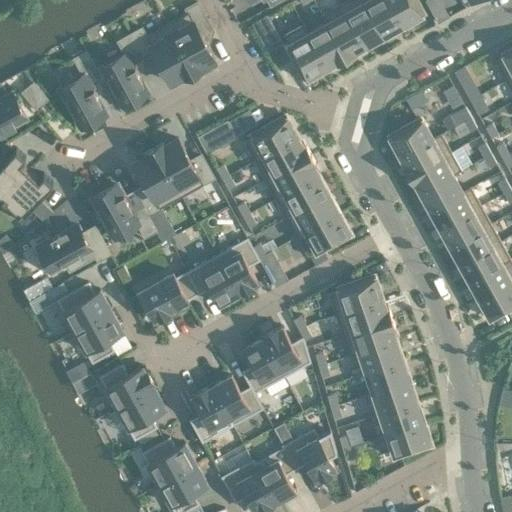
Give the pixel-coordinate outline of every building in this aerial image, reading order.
[(187,11),(166,23),(193,72),(204,66),(202,63),(214,57),(201,35),(212,29),(197,0),(185,7),(187,11)] [(363,0),(344,0),(340,2),(364,46),(383,36),(363,0)] [(363,0),(383,36),(402,25),(388,0),(363,0)] [(388,0),(402,25),(422,14),(413,0),(388,0)] [(427,0),(432,9),(439,5),(436,0),(427,0)] [(340,2),(321,13),(346,59),(357,53),(356,51),(364,46),(340,2)] [(279,7),(283,14),(290,10),(286,3),(279,7)] [(302,23),(326,67),(334,62),(336,65),(346,59),(321,13),(320,13),(325,22),(308,31),(303,23),(302,23)] [(265,15),(251,23),(252,23),(267,50),(281,42),(266,15),(265,15)] [(193,72),(166,23),(145,34),(141,26),(129,33),(143,57),(153,51),(170,81),(181,75),(183,78),(193,72)] [(307,78),(326,67),(302,23),(283,34),(292,51),(289,53),(298,68),(300,66),(307,78)] [(124,52),(101,65),(123,105),(146,92),(140,81),(142,80),(134,66),(132,67),(130,64),(143,57),(129,33),(117,40),(124,52)] [(511,49),(494,59),(505,79),(511,75),(511,49)] [(58,87),(80,128),(107,113),(91,84),(101,78),(86,50),(73,57),(82,74),(58,87)] [(47,98),(33,81),(22,91),(35,107),(47,98)] [(471,85),(463,89),(469,99),(476,95),(471,85)] [(25,116),(12,93),(0,99),(0,129),(1,131),(15,124),(14,122),(25,116)] [(476,95),(469,99),(475,110),(482,106),(476,95)] [(465,106),(458,110),(464,120),(471,116),(465,106)] [(458,110),(441,119),(447,129),(453,126),(464,120),(458,110)] [(260,130),(243,140),(254,160),(298,135),(287,116),(275,122),(274,119),(259,128),(260,130)] [(471,116),(464,120),(469,131),(477,127),(471,116)] [(416,122),(414,119),(399,128),(401,130),(389,137),(400,155),(441,132),(432,136),(422,118),(416,122)] [(228,120),(199,136),(207,149),(235,134),(228,120)] [(492,122),(484,126),(490,137),(497,133),(492,122)] [(451,150),(441,132),(400,155),(404,164),(402,165),(407,174),(451,150)] [(302,144),(298,135),(254,160),(265,178),(310,153),(304,142),(302,144)] [(164,140),(154,146),(181,195),(214,177),(201,153),(190,159),(177,137),(166,143),(164,140)] [(485,141),(478,145),(483,156),(490,152),(485,141)] [(502,141),(495,145),(501,156),(508,152),(502,141)] [(25,155),(16,146),(0,163),(0,192),(2,194),(0,196),(0,200),(29,169),(20,160),(25,155)] [(140,153),(142,156),(134,161),(146,183),(135,189),(143,205),(148,213),(161,206),(181,195),(154,146),(140,153)] [(461,168),(451,150),(407,174),(413,184),(415,183),(419,191),(461,168)] [(490,152),(483,156),(489,166),(496,162),(490,152)] [(511,159),(508,152),(501,156),(506,166),(511,163),(511,159)] [(316,164),(310,153),(265,178),(275,197),(319,173),(314,165),(316,164)] [(223,163),(216,167),(221,178),(228,174),(223,163)] [(461,169),(461,168),(419,191),(429,209),(471,186),(470,185),(462,190),(453,174),(461,169)] [(38,177),(29,169),(0,200),(0,204),(6,198),(19,210),(13,216),(16,220),(53,180),(43,172),(38,177)] [(275,197),(285,216),(329,192),(319,173),(275,197)] [(228,174),(221,178),(227,188),(234,184),(228,174)] [(510,188),(504,177),(497,181),(503,192),(510,188)] [(138,225),(151,218),(148,213),(143,205),(133,211),(117,182),(90,197),(112,237),(137,223),(138,225)] [(481,204),(471,186),(429,209),(439,227),(481,204)] [(511,200),(511,190),(510,188),(503,192),(509,202),(511,200)] [(340,211),(329,192),(285,216),(296,235),(340,211)] [(52,211),(40,200),(31,210),(43,220),(52,211)] [(244,201),(236,205),(242,215),(249,212),(244,201)] [(490,222),(481,204),(439,227),(449,245),(490,222)] [(161,206),(148,213),(151,218),(156,228),(163,240),(175,233),(161,206)] [(351,231),(340,211),(296,235),(307,255),(324,245),(325,248),(341,240),(339,237),(351,231)] [(249,212),(242,215),(248,226),(255,222),(249,212)] [(500,240),(490,222),(449,245),(459,263),(500,240)] [(52,238),(37,246),(50,269),(65,261),(69,268),(94,255),(97,260),(110,253),(94,225),(82,232),(77,224),(66,230),(65,228),(51,236),(52,238)] [(247,236),(216,253),(237,292),(237,293),(258,282),(248,264),(259,258),(247,236)] [(272,239),(261,245),(265,252),(270,249),(276,246),(272,239)] [(510,258),(500,240),(459,263),(469,280),(510,258)] [(259,242),(252,246),(258,256),(265,252),(261,245),(259,242)] [(265,252),(258,256),(264,267),(266,270),(278,263),(270,249),(265,252)] [(216,253),(186,270),(198,292),(209,286),(218,303),(237,292),(216,253)] [(511,259),(510,258),(469,280),(479,298),(511,280),(502,263),(511,259)] [(123,264),(115,269),(123,283),(131,278),(123,264)] [(173,271),(138,290),(154,319),(174,308),(174,307),(188,299),(187,298),(198,292),(186,270),(175,276),(173,271)] [(328,292),(335,313),(382,297),(375,276),(363,280),(362,277),(345,283),(346,286),(328,292)] [(511,304),(511,280),(479,298),(489,317),(511,304)] [(87,281),(57,298),(74,329),(111,309),(99,288),(93,291),(87,281)] [(382,297),(335,313),(342,334),(392,317),(388,305),(385,306),(382,297)] [(111,309),(74,329),(92,361),(113,349),(108,338),(122,330),(111,309)] [(305,325),(299,314),(292,318),(298,329),(305,325)] [(392,317),(342,334),(349,354),(396,338),(393,329),(396,329),(392,317)] [(281,324),(261,336),(261,337),(262,336),(284,375),(310,360),(304,340),(304,339),(302,336),(291,342),(281,324)] [(311,336),(305,325),(298,329),(302,336),(304,339),(311,336)] [(284,375),(262,336),(261,337),(243,347),(252,364),(242,369),(250,385),(254,391),(264,386),(284,375)] [(396,338),(349,354),(349,355),(358,352),(365,372),(403,359),(396,338)] [(322,351),(314,353),(318,365),(325,362),(322,351)] [(80,391),(98,380),(85,358),(67,369),(80,391)] [(403,359),(365,372),(372,392),(410,379),(403,359)] [(121,362),(99,374),(117,406),(153,385),(154,386),(155,386),(143,364),(127,373),(121,362)] [(325,362),(318,365),(321,376),(329,374),(325,362)] [(212,384),(211,384),(228,416),(231,423),(262,407),(254,391),(250,385),(240,390),(231,374),(212,384)] [(285,374),(268,385),(284,412),(301,402),(285,374)] [(410,379),(372,392),(379,412),(417,400),(410,379)] [(228,416),(211,384),(212,384),(211,383),(191,394),(200,412),(190,418),(202,440),(214,433),(210,426),(228,416)] [(153,385),(117,406),(134,438),(156,425),(150,414),(165,406),(154,386),(153,385)] [(334,392),(326,394),(330,406),(337,404),(334,392)] [(417,400),(379,412),(386,433),(424,420),(417,400)] [(337,404),(330,406),(333,418),(341,415),(337,404)] [(275,425),(284,441),(294,435),(285,419),(275,425)] [(424,420),(386,433),(393,454),(431,442),(424,420)] [(283,445),(295,467),(305,461),(315,479),(336,468),(329,455),(336,451),(329,429),(318,435),(313,426),(282,444),(283,445)] [(346,434),(338,436),(342,448),(349,445),(346,434)] [(169,435),(141,451),(159,482),(196,462),(184,441),(175,446),(169,435)] [(254,461),(253,461),(275,500),(276,500),(295,489),(285,472),(295,467),(283,445),(254,461)] [(349,445),(342,448),(345,459),(353,457),(349,445)] [(252,457),(221,475),(235,500),(246,494),(256,511),(276,501),(276,500),(275,500),(253,461),(254,461),(252,457)] [(196,462),(159,482),(174,511),(180,511),(198,502),(192,491),(207,483),(196,462)]
